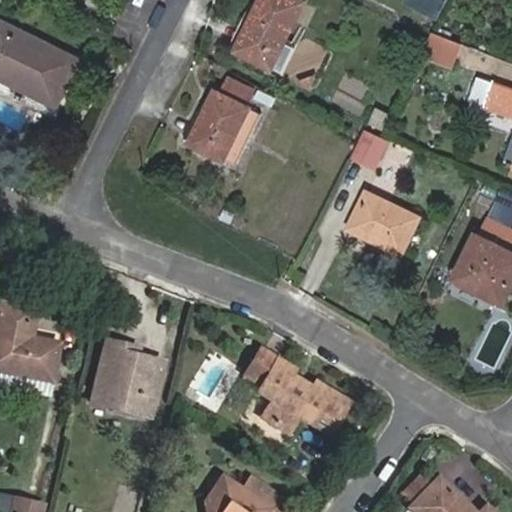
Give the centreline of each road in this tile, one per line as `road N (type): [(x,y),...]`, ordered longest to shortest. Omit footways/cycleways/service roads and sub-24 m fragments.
road 1 (residential): [(65,221),(296,306),(427,397)]
road 2 (residential): [(177,0),(65,221)]
road 3 (residential): [(427,397),(351,511)]
